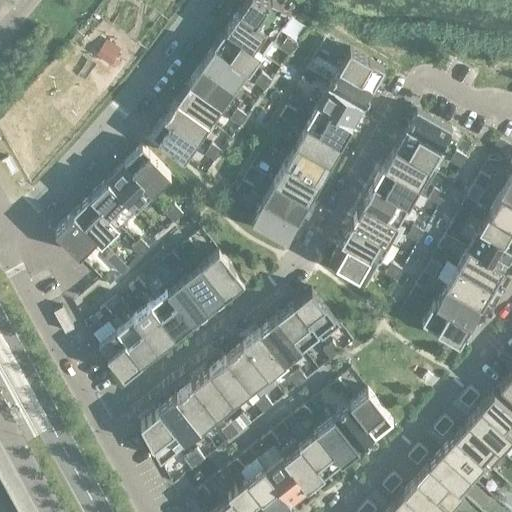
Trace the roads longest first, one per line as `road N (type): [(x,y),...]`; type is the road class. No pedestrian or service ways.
road 1 (residential): [(511,111),(431,78),(408,85),(315,252),(126,401),(93,417)]
road 2 (residential): [(202,0),(116,112),(0,239)]
road 3 (residential): [(336,511),(511,320)]
road 4 (residential): [(93,417),(0,243)]
